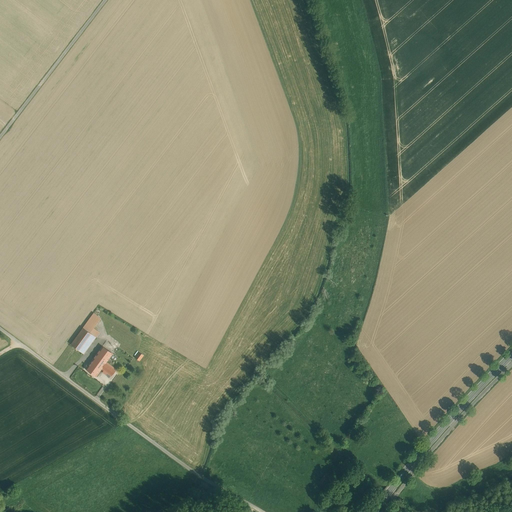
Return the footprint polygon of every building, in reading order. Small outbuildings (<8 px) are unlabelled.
[(94,312),(83,327),(96,336),(99,333),(93,328),(101,317),(94,312)] [(83,327),(71,344),(80,350),(82,347),(84,344),(87,340),(91,343),(96,336),(83,327)] [(116,369),(106,362),(113,353),(103,346),(93,359),(103,366),(102,367),(102,368),(112,375),(116,369)] [(103,366),(93,359),(86,368),(96,375),(102,368),(102,367),(103,366)] [(326,474),(320,482),(324,485),(330,477),(326,474)]
